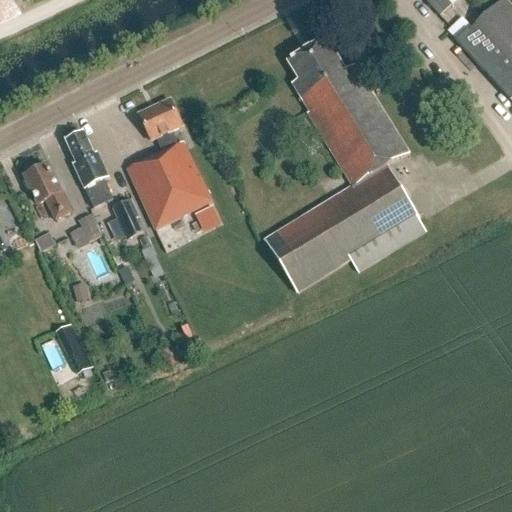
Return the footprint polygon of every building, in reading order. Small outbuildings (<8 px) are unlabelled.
[(420,0),(439,21),(451,10),(445,3),(448,0),(420,0)] [(509,104),(510,103),(511,104),(511,8),(505,1),(456,45),(509,104)] [(300,100),(309,116),(308,117),(353,190),(265,244),(298,297),(350,264),(358,277),(426,235),(419,223),(420,222),(388,170),(410,157),(355,67),(346,73),(327,41),(288,65),(307,95),(300,100)] [(179,148),(172,134),(183,129),(170,102),(139,116),(152,144),(157,141),(163,154),(127,171),(156,233),(214,206),(185,145),(179,148)] [(94,157),(85,136),(67,144),(76,165),(73,167),(94,213),(113,203),(104,183),(109,181),(97,155),(94,157)] [(72,214),(62,195),(61,195),(47,168),(24,179),(38,207),(45,204),(55,223),(72,214)] [(135,199),(112,205),(116,220),(111,221),(116,240),(143,233),(135,199)] [(79,225),(89,246),(102,240),(92,218),(79,225)] [(59,254),(50,234),(36,241),(46,260),(59,254)] [(93,371),(82,349),(67,356),(78,378),(93,371)]
